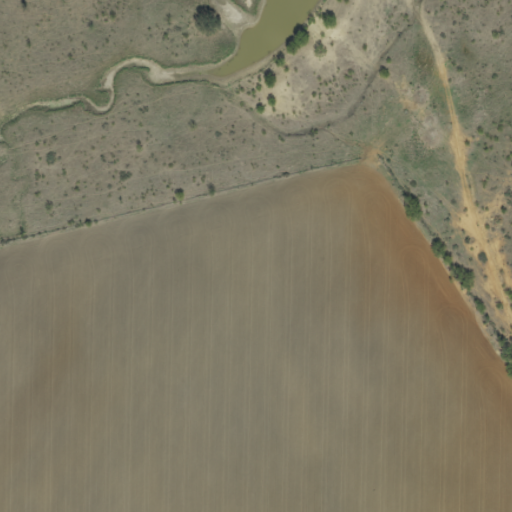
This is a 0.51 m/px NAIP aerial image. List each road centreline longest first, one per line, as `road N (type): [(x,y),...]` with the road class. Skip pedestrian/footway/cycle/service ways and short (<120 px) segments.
road 1 (residential): [(511,299),(456,164),(440,48),(410,0)]
road 2 (track): [(402,0),(367,82),(318,126),(290,132),(258,122),(232,98)]
